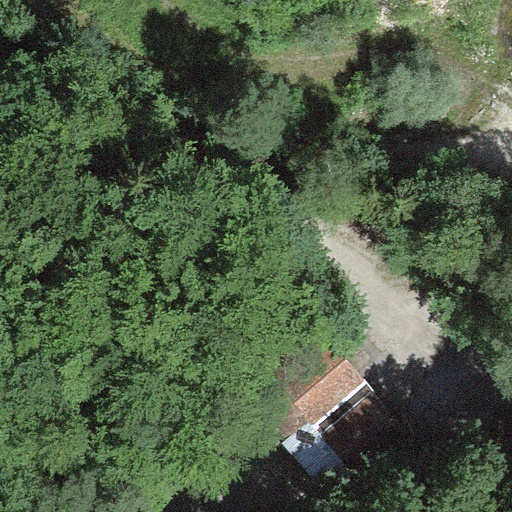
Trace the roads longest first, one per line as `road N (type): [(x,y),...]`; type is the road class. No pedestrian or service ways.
road 1 (track): [(130,137),(289,226),(442,372)]
road 2 (track): [(108,0),(201,27),(335,167)]
